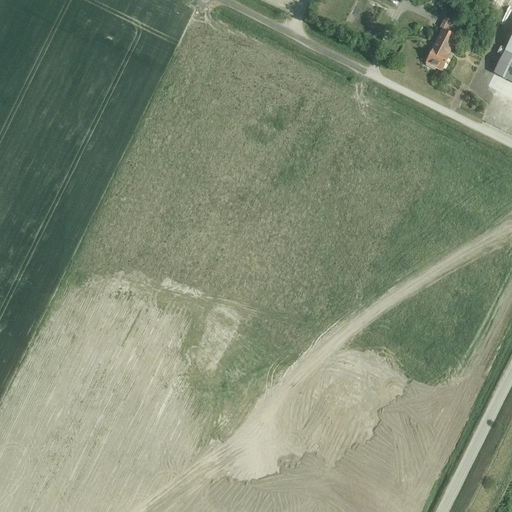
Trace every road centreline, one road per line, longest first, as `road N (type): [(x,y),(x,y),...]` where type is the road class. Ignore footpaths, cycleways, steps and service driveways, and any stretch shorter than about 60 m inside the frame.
road 1 (unclassified): [(511,145),(216,0)]
road 2 (unclassified): [(439,511),(511,359)]
